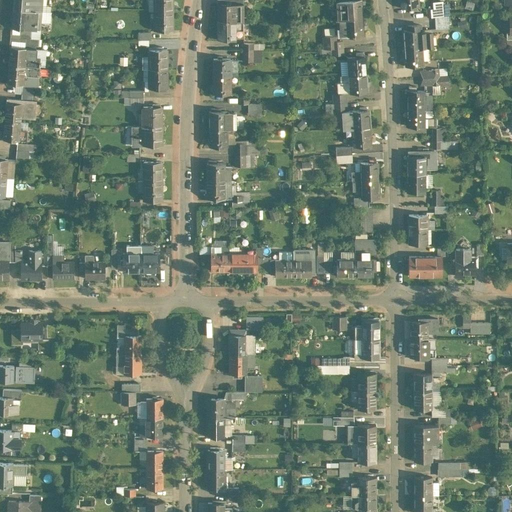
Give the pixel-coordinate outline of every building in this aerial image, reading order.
[(14,0),(13,9),(41,11),(42,0),(14,0)] [(172,0),(156,0),(156,11),(172,11),(172,0)] [(243,3),(227,3),(226,0),(218,0),(218,3),(218,21),(243,21),(243,3)] [(344,0),(344,1),(337,2),(338,19),(345,18),(345,19),(362,17),(361,0),(344,0)] [(442,2),(432,2),(432,8),(434,8),(435,16),(443,15),(442,2)] [(41,11),(13,9),(12,27),(20,28),(28,28),(31,28),(31,29),(40,29),(41,11)] [(172,11),(156,11),(156,23),(154,23),(154,30),(172,30),(172,11)] [(449,15),(435,16),(435,29),(449,28),(449,15)] [(338,19),(337,19),(338,36),(346,35),(346,36),(363,35),(362,17),(345,19),(345,18),(338,19)] [(243,21),(218,21),(218,38),(235,38),(235,30),(243,30),(243,21)] [(421,24),(407,25),(408,30),(404,30),(405,48),(422,47),(433,46),(432,34),(422,35),(421,24)] [(27,38),(30,38),(31,29),(31,28),(28,28),(20,28),(19,37),(27,38)] [(31,29),(30,38),(39,39),(40,29),(31,29)] [(336,35),(324,36),(325,48),(325,49),(332,48),(331,42),(336,41),(336,35)] [(34,48),(36,48),(36,46),(38,46),(39,39),(30,38),(27,38),(26,45),(34,46),(34,48)] [(26,47),(11,46),(9,65),(25,66),(40,67),(40,64),(41,64),(41,62),(40,62),(40,58),(35,57),(36,48),(34,48),(34,46),(26,45),(26,47)] [(422,47),(405,48),(406,66),(423,65),(422,47)] [(167,49),(148,49),(148,56),(151,56),(151,68),(167,68),(167,49)] [(363,52),(356,52),(356,56),(348,57),(349,75),(366,73),(365,56),(363,56),(363,52)] [(131,56),(122,56),(121,66),(130,66),(131,56)] [(230,58),(213,58),(214,76),(231,76),(230,58)] [(25,66),(9,65),(8,83),(12,83),(22,84),(22,87),(33,87),(33,88),(38,88),(39,76),(40,67),(25,66)] [(167,68),(151,68),(151,80),(149,80),(149,88),(158,88),(158,90),(164,90),(164,88),(167,88),(167,68)] [(366,73),(349,75),(350,81),(337,82),(338,93),(350,92),(351,92),(368,91),(366,73)] [(231,76),(214,76),(214,93),(231,93),(231,76)] [(22,84),(12,83),(15,93),(22,93),(22,87),(22,84)] [(425,90),(408,90),(408,108),(425,108),(432,108),(432,93),(425,93),(425,90)] [(346,94),(333,95),(334,103),(346,102),(346,94)] [(21,100),(8,99),(10,100),(10,102),(6,102),(5,121),(21,122),(21,116),(34,117),(34,102),(32,102),(22,101),(22,100),(21,100)] [(346,102),(334,103),(334,111),(335,111),(343,110),(343,111),(347,110),(346,102)] [(249,103),(248,103),(248,116),(261,115),(261,103),(249,103)] [(334,103),(325,104),(326,115),(335,115),(335,111),(334,111),(334,103)] [(161,106),(143,106),(143,114),(145,114),(145,126),(162,126),(161,106)] [(366,106),(359,107),(360,110),(352,110),(351,110),(353,128),(370,127),(369,109),(366,109),(366,106)] [(227,113),(227,111),(221,111),(221,108),(211,108),(211,111),(209,111),(210,129),(227,129),(235,128),(236,128),(236,112),(227,113)] [(425,108),(408,108),(408,125),(425,125),(436,125),(436,117),(425,117),(425,108)] [(347,110),(343,111),(344,129),(352,128),(353,128),(351,110),(347,110)] [(5,121),(3,139),(20,140),(27,140),(28,130),(20,130),(21,122),(5,121)] [(145,126),(134,126),(134,145),(162,145),(162,126),(145,126)] [(353,128),(352,128),(354,146),(371,144),(370,127),(353,128)] [(227,129),(210,129),(210,146),(227,146),(227,129)] [(247,140),(245,143),(235,143),(235,154),(254,154),(267,154),(267,148),(259,148),(259,140),(247,140)] [(351,146),(335,147),(336,155),(349,154),(352,154),(351,146)] [(436,151),(409,151),(410,155),(425,155),(425,167),(436,166),(436,151)] [(235,154),(235,166),(254,166),(254,154),(235,154)] [(425,167),(425,155),(410,155),(408,155),(408,173),(425,173),(425,167)] [(376,158),(369,158),(369,162),(357,162),(358,169),(361,169),(361,180),(378,179),(378,162),(376,162),(376,158)] [(225,165),(224,163),(216,163),(216,160),(208,160),(208,163),(207,163),(207,180),(207,181),(231,180),(231,165),(225,165)] [(162,161),(143,161),(143,169),(145,169),(145,181),(162,181),(162,161)] [(358,169),(352,169),(353,180),(361,180),(361,169),(358,169)] [(425,173),(408,173),(408,190),(425,190),(425,173)] [(378,179),(361,180),(353,180),(353,190),(361,190),(362,197),(368,197),(368,200),(369,200),(371,199),(371,197),(379,197),(378,179)] [(231,180),(207,181),(207,198),(225,198),(231,198),(231,195),(231,180)] [(77,194),(87,194),(87,192),(91,192),(91,181),(78,181),(77,194)] [(162,181),(145,181),(146,192),(143,192),(143,200),(162,200),(162,181)] [(362,197),(354,197),(354,206),(357,206),(369,206),(369,200),(368,200),(368,197),(362,197)] [(10,199),(0,198),(0,207),(10,208),(10,199)] [(373,231),(372,206),(369,206),(357,206),(357,213),(360,213),(361,231),(373,231)] [(279,207),(271,211),(275,222),(283,218),(279,207)] [(427,214),(409,214),(409,228),(427,228),(427,214)] [(427,228),(409,228),(409,243),(427,243),(427,228)] [(376,239),(355,239),(355,252),(366,252),(366,253),(370,253),(376,252),(376,239)] [(0,278),(9,279),(9,261),(9,242),(9,241),(0,241),(0,278)] [(511,242),(507,243),(507,246),(501,246),(501,259),(507,259),(507,262),(511,262),(511,242)] [(153,245),(141,245),(141,253),(153,253),(153,245)] [(221,246),(221,252),(211,252),(211,270),(229,270),(229,252),(229,246),(221,246)] [(448,256),(448,246),(438,246),(438,256),(442,256),(448,256)] [(470,248),(456,248),(456,256),(455,256),(455,275),(463,276),(463,273),(475,273),(475,264),(477,264),(477,262),(478,262),(478,256),(475,256),(470,256),(470,248)] [(315,273),(314,249),(293,249),(293,250),(293,251),(293,253),(294,276),(312,276),(312,273),(315,273)] [(279,259),(271,259),(271,271),(275,271),(275,276),(294,276),(293,253),(293,251),(279,251),(279,259)] [(229,252),(229,270),(247,270),(247,271),(256,271),(256,268),(256,252),(247,252),(229,252)] [(366,252),(355,252),(355,259),(355,276),(373,276),(373,271),(376,271),(376,259),(370,259),(370,253),(366,253),(366,252)] [(124,259),(120,259),(121,265),(124,265),(124,271),(142,271),(141,253),(124,253),(124,259)] [(153,253),(141,253),(142,271),(159,271),(159,253),(153,253)] [(63,256),(53,256),(53,264),(53,278),(73,278),(73,261),(63,261),(63,256)] [(438,256),(409,256),(409,275),(442,275),(442,256),(438,256)] [(271,257),(263,257),(263,268),(263,271),(271,271),(271,259),(271,257)] [(355,259),(337,259),(337,276),(355,276),(355,259)] [(41,278),(41,261),(22,261),(22,279),(41,278)] [(105,278),(105,261),(85,261),(85,262),(85,274),(85,278),(105,278)] [(346,316),(333,316),(333,329),(346,329),(346,316)] [(438,319),(420,319),(420,321),(428,321),(428,333),(438,333),(438,319)] [(380,321),(362,321),(362,325),(355,325),(355,339),(380,339),(380,321)] [(420,321),(410,321),(410,338),(428,338),(428,333),(428,321),(420,321)] [(41,322),(20,322),(20,329),(12,329),(12,343),(21,343),(21,338),(34,338),(34,340),(38,340),(38,350),(48,350),(48,339),(41,339),(41,322)] [(490,323),(470,323),(470,328),(470,334),(490,334),(490,323)] [(138,330),(125,330),(125,335),(125,336),(125,345),(117,345),(117,354),(124,354),(141,353),(141,335),(138,335),(138,330)] [(255,334),(240,334),(240,330),(230,330),(230,334),(229,334),(230,353),(254,353),(255,353),(255,334)] [(428,338),(410,338),(410,356),(428,356),(428,338)] [(380,339),(355,339),(355,359),(363,359),(363,357),(380,357),(380,339)] [(141,353),(124,354),(124,372),(130,372),(130,377),(135,377),(135,372),(141,372),(141,353)] [(254,353),(230,353),(229,372),(234,372),(234,376),(241,376),(241,372),(246,372),(246,366),(254,366),(254,353)] [(13,365),(0,364),(0,380),(13,381),(13,365)] [(432,372),(414,373),(414,391),(440,390),(440,376),(432,376),(432,372)] [(376,373),(358,373),(358,391),(376,391),(376,373)] [(257,376),(246,376),(245,391),(261,391),(261,383),(257,383),(257,376)] [(141,383),(124,383),(124,391),(135,391),(141,391),(141,383)] [(22,389),(3,389),(3,397),(12,397),(12,399),(21,400),(22,389)] [(440,390),(414,391),(414,409),(432,409),(432,404),(440,404),(440,390)] [(124,391),(122,391),(122,404),(135,404),(135,391),(124,391)] [(376,391),(358,391),(358,409),(376,409),(376,391)] [(3,397),(0,396),(0,412),(19,413),(19,405),(12,404),(12,399),(12,397),(3,397)] [(163,398),(146,398),(146,417),(163,417),(163,398)] [(224,398),(208,398),(208,417),(231,417),(235,417),(235,408),(232,408),(232,401),(224,401),(224,398)] [(440,408),(440,404),(432,404),(432,409),(432,416),(438,416),(439,416),(450,416),(450,408),(440,408)] [(439,416),(438,416),(438,424),(438,425),(439,425),(439,423),(450,423),(450,416),(439,416)] [(146,417),(141,417),(141,435),(146,435),(146,436),(147,436),(163,436),(163,417),(146,417)] [(231,417),(208,417),(208,436),(224,436),(224,424),(231,424),(231,417)] [(23,423),(12,423),(12,430),(12,431),(23,431),(23,423)] [(438,424),(414,425),(414,443),(432,443),(438,442),(438,425),(438,424)] [(376,425),(358,425),(358,443),(376,443),(376,425)] [(12,430),(0,429),(0,447),(12,448),(21,448),(21,438),(12,438),(12,431),(12,430)] [(376,443),(358,443),(358,461),(376,461),(376,443)] [(432,443),(414,443),(414,460),(432,460),(432,443)] [(218,449),(218,447),(210,447),(210,449),(208,449),(208,469),(224,469),(224,449),(218,449)] [(147,450),(146,450),(146,451),(147,469),(163,469),(163,450),(147,450)] [(13,463),(0,462),(0,484),(14,485),(14,476),(13,476),(13,463)] [(163,469),(147,469),(147,488),(146,488),(163,488),(163,469)] [(224,469),(208,469),(208,488),(212,488),(212,490),(218,490),(218,488),(224,488),(224,487),(224,469)] [(376,477),(358,477),(358,482),(352,482),(352,495),(376,495),(376,477)] [(432,477),(414,477),(414,495),(432,495),(432,477)] [(19,501),(10,500),(9,500),(8,511),(18,511),(19,510),(41,510),(41,494),(29,494),(29,501),(19,500),(19,501)] [(376,511),(376,495),(352,495),(352,508),(358,507),(358,511),(376,511)] [(431,511),(432,495),(414,495),(413,511),(431,511)] [(163,511),(163,502),(146,502),(146,511),(163,511)] [(224,502),(208,502),(207,511),(231,511),(232,507),(224,507),(224,502)]
